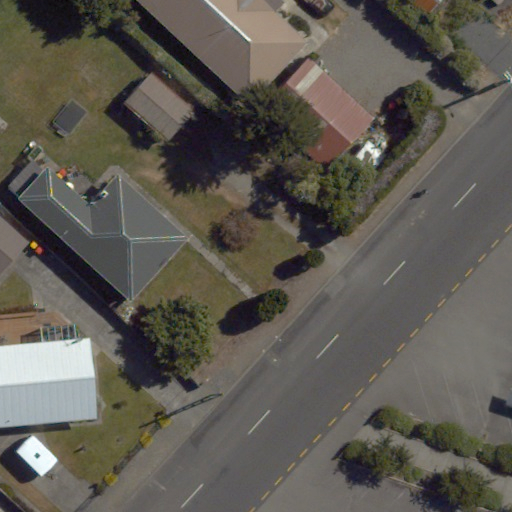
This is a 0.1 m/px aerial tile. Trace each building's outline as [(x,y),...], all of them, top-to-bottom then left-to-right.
[(212,0),(175,0),(136,61),(236,158),(311,86),(212,0)] [(407,0),(431,21),(449,0),(407,0)] [(379,121),(325,74),(268,140),(322,187),(379,121)] [(25,164),(0,192),(0,202),(112,299),(170,232),(105,177),(77,209),(25,164)] [(0,220),(0,289),(35,252),(0,220)] [(0,356),(0,427),(60,425),(57,354),(0,356)]
